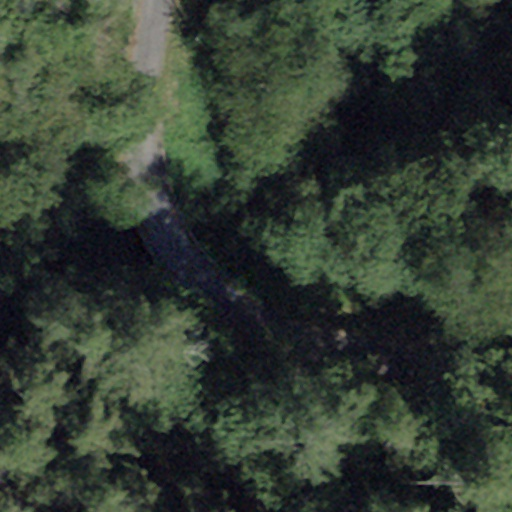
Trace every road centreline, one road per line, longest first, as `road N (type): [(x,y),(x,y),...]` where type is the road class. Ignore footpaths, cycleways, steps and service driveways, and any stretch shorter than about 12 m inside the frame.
road 1 (unclassified): [(511,402),(430,363),(237,311),(174,264)]
road 2 (unclassified): [(159,0),(138,152),(148,225),(174,264)]
